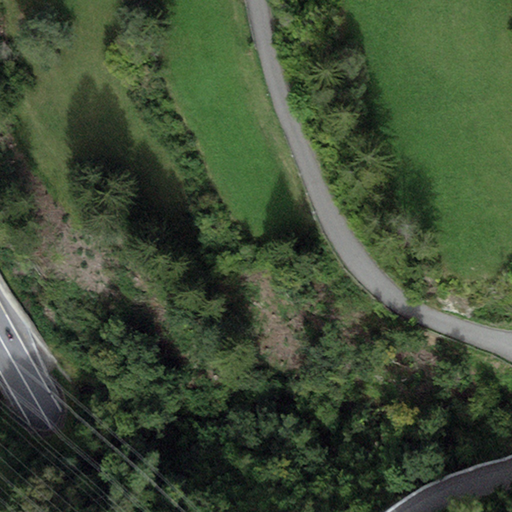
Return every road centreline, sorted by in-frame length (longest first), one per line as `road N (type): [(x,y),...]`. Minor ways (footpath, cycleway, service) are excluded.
road 1 (tertiary): [(259,0),(281,100),(316,195),(348,250),(409,307),(511,350)]
road 2 (primary): [(102,511),(0,340)]
